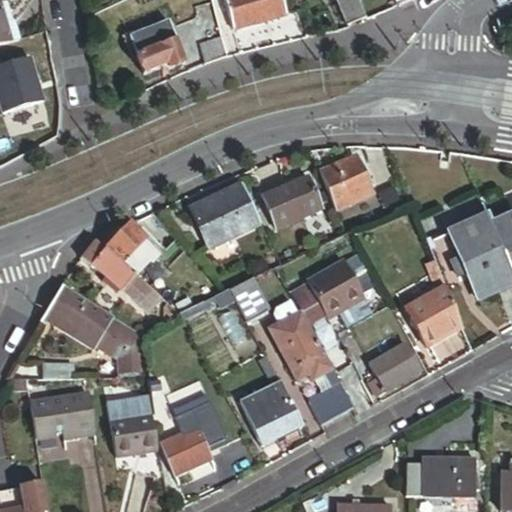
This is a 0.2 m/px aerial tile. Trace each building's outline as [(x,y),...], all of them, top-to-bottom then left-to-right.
[(4,0),(0,0),(0,49),(20,43),(13,24),(11,23),(4,0)] [(222,0),(233,30),(285,14),(281,0),(222,0)] [(355,0),(334,0),(344,22),(362,17),(355,0)] [(393,0),(397,9),(414,2),(412,0),(393,0)] [(377,3),(364,8),(367,18),(380,13),(377,3)] [(163,48),(176,42),(169,25),(131,39),(138,57),(157,50),(155,44),(161,42),(163,48)] [(185,65),(176,42),(163,48),(161,42),(155,44),(157,50),(138,57),(146,76),(168,67),(169,71),(185,65)] [(207,66),(227,59),(222,42),(201,47),(207,66)] [(43,102),(31,60),(0,68),(0,98),(4,114),(43,102)] [(357,161),(321,177),(337,216),(374,200),(357,161)] [(310,181),(263,201),(276,232),(322,213),(310,181)] [(252,204),(243,186),(191,212),(211,252),(262,227),(252,204)] [(405,211),(394,188),(378,196),(389,219),(405,211)] [(511,216),(490,226),(511,275),(511,216)] [(511,275),(490,226),(486,218),(447,235),(459,261),(451,265),(458,279),(465,276),(476,300),(511,284),(511,275)] [(134,221),(105,250),(122,265),(137,250),(141,246),(149,238),(150,237),(134,221)] [(172,248),(177,238),(168,228),(159,237),(172,248)] [(166,254),(149,238),(141,246),(144,250),(141,253),(137,250),(122,265),(137,277),(137,278),(153,260),(157,264),(166,254)] [(122,265),(105,250),(91,267),(123,293),(137,277),(122,265)] [(365,302),(361,296),(379,287),(361,255),(344,265),(343,263),(305,285),(307,287),(291,295),(302,315),(309,329),(325,320),(327,323),(365,302)] [(438,293),(446,289),(435,264),(427,267),(438,293)] [(134,302),(147,286),(146,285),(137,278),(137,277),(123,293),(134,302)] [(154,292),(158,287),(150,280),(146,285),(147,286),(154,292)] [(235,305),(247,326),(270,313),(255,281),(229,293),(235,305)] [(149,315),(162,299),(154,292),(147,286),(134,302),(149,315)] [(114,318),(62,289),(50,310),(102,340),(114,318)] [(464,331),(446,289),(438,293),(411,308),(431,347),(464,331)] [(173,308),(181,315),(204,304),(193,291),(173,308)] [(204,304),(181,315),(186,323),(221,306),(223,312),(235,305),(229,293),(227,294),(204,304)] [(181,315),(173,308),(168,304),(165,307),(165,316),(167,322),(181,315)] [(102,340),(50,310),(44,320),(97,350),(102,340)] [(309,329),(302,315),(269,334),(298,384),(309,378),(330,366),(309,329)] [(143,334),(114,318),(102,340),(147,366),(143,334)] [(147,366),(102,340),(97,350),(116,361),(117,380),(149,379),(147,366)] [(422,374),(407,347),(370,368),(377,380),(385,394),(422,374)] [(45,382),(75,381),(75,365),(45,366),(45,382)] [(355,410),(330,366),(309,378),(313,386),(314,384),(319,382),(318,380),(325,376),(334,392),(323,399),(310,406),(322,428),(355,410)] [(319,382),(314,384),(323,399),(334,392),(325,376),(318,380),(319,382)] [(309,378),(298,384),(302,391),(313,386),(309,378)] [(173,380),(149,383),(152,398),(154,416),(187,421),(190,406),(177,403),(173,380)] [(377,399),(385,394),(377,380),(369,385),(377,399)] [(290,401),(280,385),(242,403),(263,447),(299,430),(286,403),(290,401)] [(63,443),(96,438),(89,395),(29,406),(35,444),(56,441),(56,437),(62,436),(63,443)] [(109,404),(111,422),(154,416),(152,398),(109,404)] [(160,454),(154,416),(111,422),(117,460),(160,454)] [(197,430),(162,447),(177,478),(212,462),(197,430)] [(477,462),(424,462),(424,500),(477,499),(477,462)] [(511,511),(511,476),(504,476),(503,511),(511,511)] [(0,504),(1,511),(21,511),(30,510),(30,511),(47,511),(43,486),(0,493),(0,504)]
